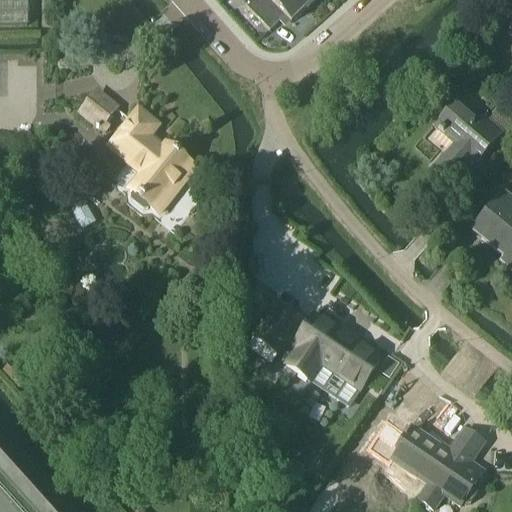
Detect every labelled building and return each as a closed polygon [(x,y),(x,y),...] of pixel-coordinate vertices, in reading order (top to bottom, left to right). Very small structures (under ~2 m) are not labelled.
[(0,0),(0,26),(27,26),(26,0),(0,0)] [(291,26),(316,0),(268,0),(262,7),(256,1),(246,10),(270,34),(285,20),(291,26)] [(103,125),(115,110),(96,95),(80,116),(104,135),(109,130),(103,125)] [(476,152),(485,141),(493,148),(501,138),(479,119),(477,121),(456,103),(434,129),(455,147),(436,170),(453,183),(478,154),(476,152)] [(194,172),(165,149),(162,152),(147,140),(156,130),(137,115),(109,150),(142,176),(129,193),(132,195),(130,197),(131,202),(143,212),(148,211),(149,209),(159,216),(194,172)] [(511,201),(503,195),(472,234),(505,261),(501,265),(511,274),(511,201)] [(251,340),(278,358),(300,324),(274,307),(251,340)] [(321,367),(359,393),(379,363),(353,346),(355,342),(342,333),(340,337),(314,319),(293,350),(296,352),(286,368),(309,384),(321,367)] [(369,448),(366,452),(387,466),(390,462),(428,488),(417,503),(430,511),(433,511),(443,498),(448,501),(459,509),(462,505),(465,508),(470,507),(477,496),(476,491),(473,489),(482,475),(469,467),(483,447),(463,433),(447,456),(410,431),(406,439),(385,425),(380,431),(369,448)]
